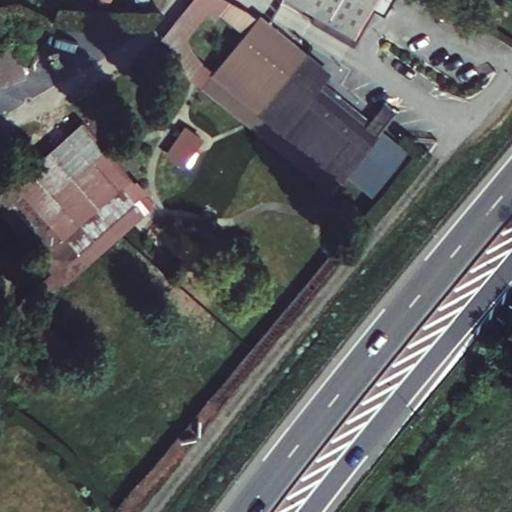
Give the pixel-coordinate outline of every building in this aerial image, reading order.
[(297,0),(355,33),(371,8),(383,15),(392,0),(297,0)] [(269,25),(259,19),(203,85),(334,193),(349,175),(374,195),(406,154),(381,133),(388,123),(373,111),(365,121),(322,85),(331,74),(269,25)] [(0,57),(0,96),(29,97),(31,58),(0,57)] [(373,111),(388,123),(396,112),(381,101),(373,111)] [(201,138),(187,129),(167,155),(183,165),(201,138)] [(132,178),(109,152),(56,196),(80,224),(65,237),(24,188),(7,201),(54,256),(72,258),(137,202),(123,185),(132,178)] [(154,204),(132,178),(123,185),(137,202),(72,258),(54,256),(7,201),(0,193),(0,209),(23,235),(2,254),(20,274),(25,269),(18,261),(33,249),(63,283),(154,204)] [(31,328),(24,336),(29,340),(36,333),(31,328)]
